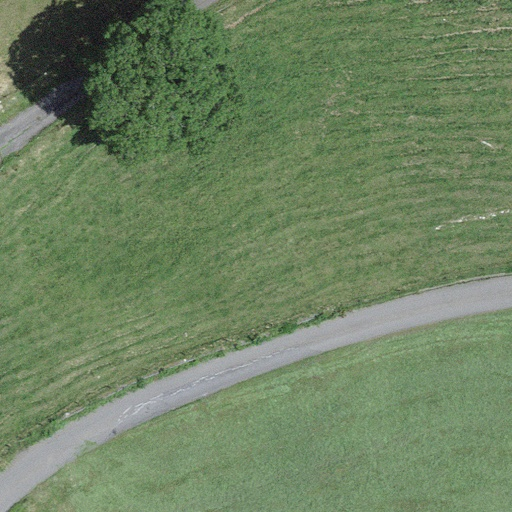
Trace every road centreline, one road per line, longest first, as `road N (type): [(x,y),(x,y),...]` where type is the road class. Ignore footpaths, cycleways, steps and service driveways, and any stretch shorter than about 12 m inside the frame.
road 1 (unclassified): [(0,495),(92,426),(356,322),(511,291)]
road 2 (track): [(211,0),(0,146)]
